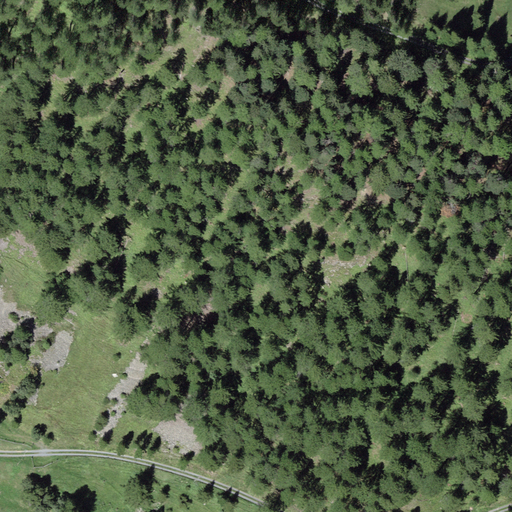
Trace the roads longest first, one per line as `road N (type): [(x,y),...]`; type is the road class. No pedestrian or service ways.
road 1 (track): [(281,511),(225,486),(108,455),(0,452)]
road 2 (track): [(309,0),(474,64),(511,60)]
